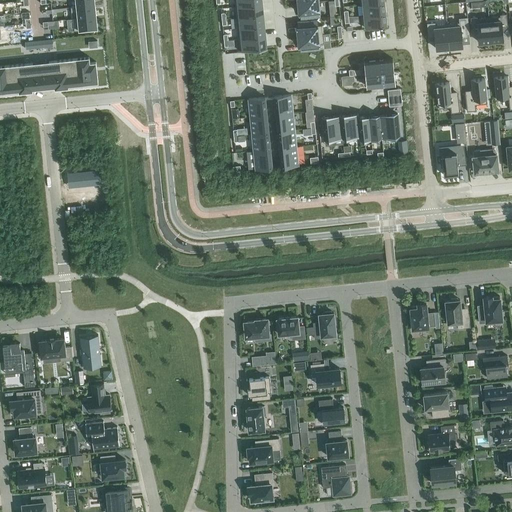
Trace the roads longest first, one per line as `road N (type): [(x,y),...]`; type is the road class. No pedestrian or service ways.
road 1 (tertiary): [(148,94),(161,217),(166,233),(186,247),(435,224)]
road 2 (tertiary): [(433,212),(191,235),(173,212),(160,93)]
road 3 (residential): [(342,292),(229,303),(236,511)]
road 4 (residential): [(257,511),(364,501),(342,292)]
road 5 (residential): [(396,287),(417,497),(511,488)]
road 6 (residential): [(156,511),(108,315),(67,319)]
road 7 (residential): [(230,94),(331,84),(328,52),(415,40)]
road 8 (residential): [(46,105),(67,319)]
road 9 (residential): [(418,68),(432,194)]
